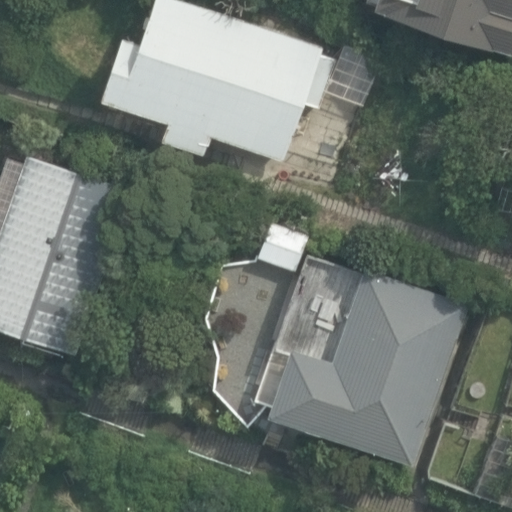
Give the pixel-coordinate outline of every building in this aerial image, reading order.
[(212,134),(284,159),(304,100),(320,105),(336,60),(320,55),(324,44),(195,0),(153,0),(141,37),(124,32),(102,96),(165,118),(158,138),(206,154),(212,134)] [(511,0),(375,0),(374,6),(511,52),(511,0)] [(0,228),(0,320),(79,348),(134,184),(27,149),(0,228)] [(254,257),(296,274),(312,233),(271,216),(254,257)] [(306,249),(275,343),(292,349),(289,358),(280,355),(266,397),(274,400),(269,415),(412,463),(466,302),(306,249)]
